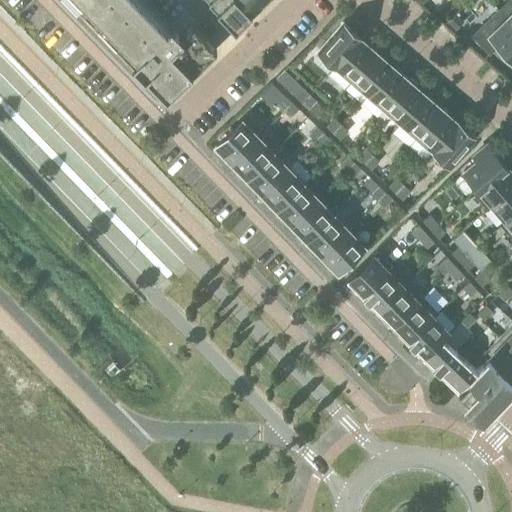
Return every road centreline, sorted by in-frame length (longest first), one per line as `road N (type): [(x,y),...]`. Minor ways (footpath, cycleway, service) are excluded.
road 1 (secondary): [(392,460),(0,64)]
road 2 (secondary): [(0,138),(283,431)]
road 3 (unclassified): [(0,295),(131,430),(283,431)]
road 4 (residential): [(165,126),(393,360)]
road 5 (residential): [(165,126),(297,0)]
road 6 (residential): [(502,117),(368,0)]
road 7 (residential): [(44,0),(165,126)]
